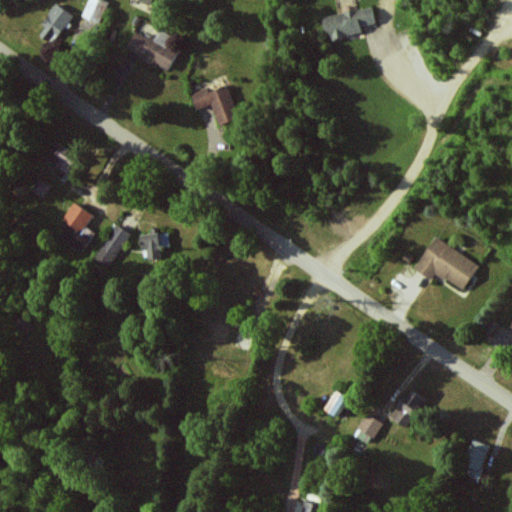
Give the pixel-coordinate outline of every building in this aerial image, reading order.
[(99,0),(90,0),(83,16),(101,24),(109,4),(99,0)] [(38,33),(53,44),(74,15),(59,5),(38,33)] [(325,15),(328,39),(363,33),(362,25),(375,23),(373,7),(325,15)] [(128,48),(169,71),(179,53),(168,47),(174,36),(162,29),(156,39),(138,30),(128,48)] [(193,94),(199,109),(213,104),(221,126),(242,118),(229,85),(210,92),(209,88),(193,94)] [(76,154),(55,143),(47,159),(68,170),(76,154)] [(33,190),(45,198),(53,186),(41,178),(33,190)] [(59,236),(83,252),(91,238),(83,233),(94,215),(75,202),(64,220),(68,223),(59,236)] [(95,258),(109,267),(131,233),(117,224),(95,258)] [(170,233),(159,234),(159,228),(149,229),(149,234),(142,234),(142,251),(148,251),(149,260),(161,260),(160,247),(171,247),(170,233)] [(465,291),(480,265),(435,237),(415,270),(432,280),(436,273),(465,291)] [(511,339),(511,326),(509,331),(494,321),(485,334),(507,348),(511,339)] [(427,400),(411,390),(392,418),(407,429),(427,400)] [(356,436),(371,444),(383,422),(368,414),(356,436)] [(492,446),(474,439),(462,472),(480,478),(492,446)] [(323,511),(325,506),(305,501),(302,511),(323,511)]
